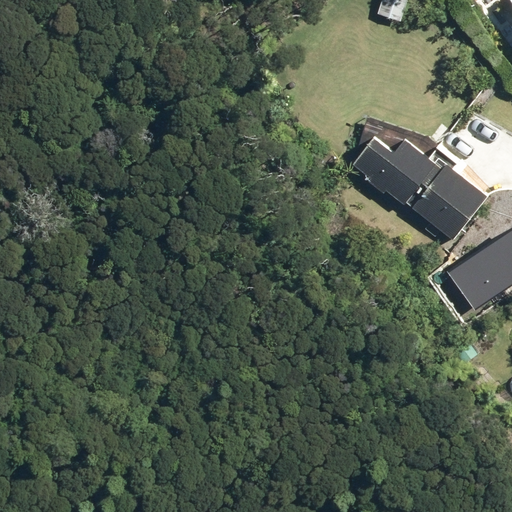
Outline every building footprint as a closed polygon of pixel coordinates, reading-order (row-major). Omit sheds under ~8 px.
[(382,0),(378,14),(403,22),(409,0),(382,0)] [(511,20),(498,0),(489,0),(478,8),(502,45),(511,38),(511,20)] [(304,33),(309,37),(319,24),(315,20),(304,33)] [(412,205),(458,242),(493,199),(459,171),(465,164),(444,147),(434,159),(411,140),(400,155),(380,139),(359,166),(378,182),(375,185),(389,196),(392,193),(410,208),(412,205)] [(459,356),(477,371),(501,346),(483,329),(459,356)]
